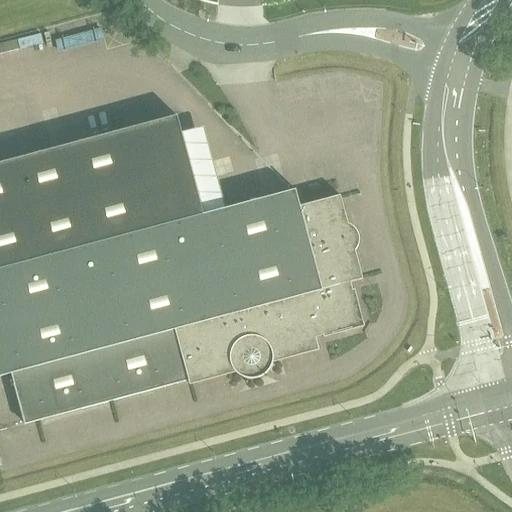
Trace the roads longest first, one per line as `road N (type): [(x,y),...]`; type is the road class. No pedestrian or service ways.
road 1 (secondary): [(107,511),(511,398)]
road 2 (secondary): [(511,398),(454,181),(448,129),(455,62)]
road 3 (unclassified): [(140,0),(201,43),(365,32),(455,62)]
